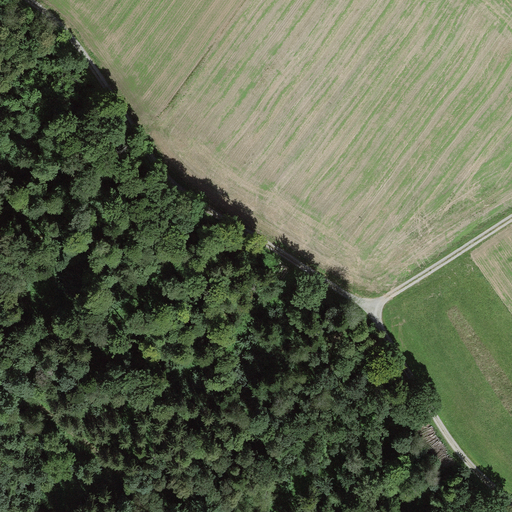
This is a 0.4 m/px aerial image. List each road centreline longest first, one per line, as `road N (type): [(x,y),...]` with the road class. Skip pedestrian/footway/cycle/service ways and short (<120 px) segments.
road 1 (track): [(28,0),(82,48),(164,183),(371,304)]
road 2 (track): [(511,219),(371,304),(459,453),(511,500)]
road 3 (track): [(0,373),(164,511)]
